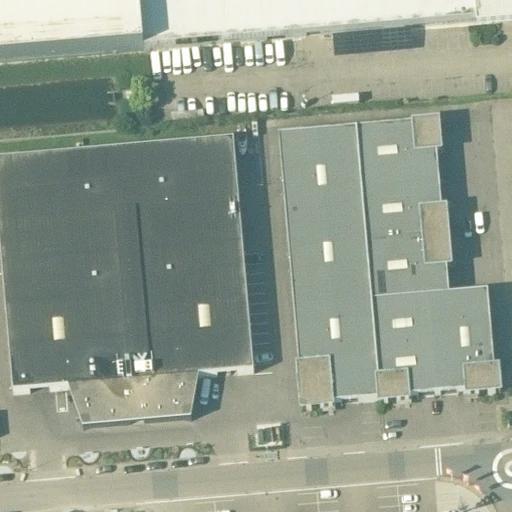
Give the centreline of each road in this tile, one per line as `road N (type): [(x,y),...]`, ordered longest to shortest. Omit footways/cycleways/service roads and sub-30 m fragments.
road 1 (unclassified): [(0,500),(510,457)]
road 2 (unclassified): [(511,242),(497,108)]
